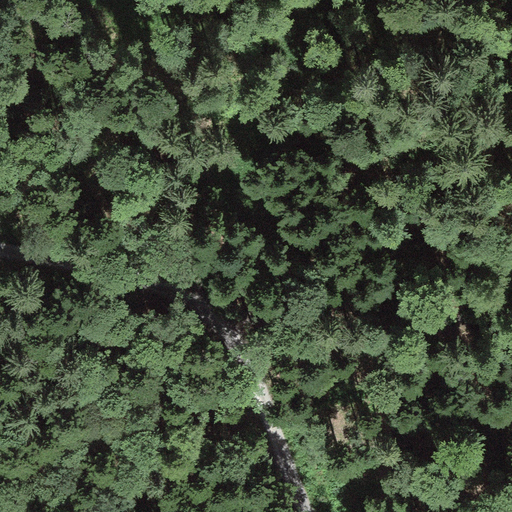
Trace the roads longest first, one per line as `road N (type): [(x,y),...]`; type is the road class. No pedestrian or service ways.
road 1 (track): [(0,256),(174,308),(218,334),(264,381),(311,511)]
road 2 (track): [(511,328),(304,305),(262,312),(218,334)]
